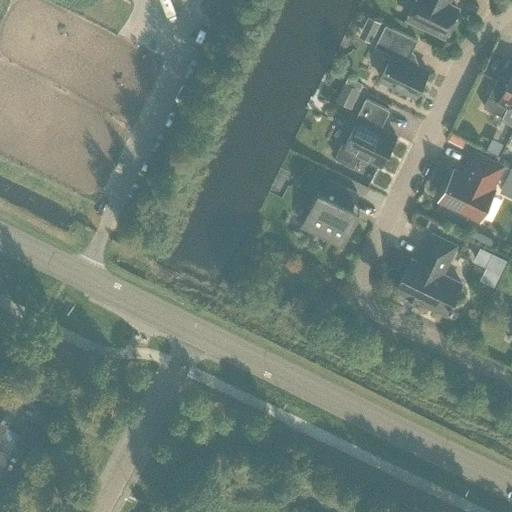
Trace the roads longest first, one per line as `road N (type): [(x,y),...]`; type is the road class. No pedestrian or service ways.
road 1 (residential): [(511,378),(378,313),(361,286),(473,43),(499,17)]
road 2 (secondary): [(511,488),(194,332)]
road 3 (unknown): [(79,279),(197,0)]
road 4 (secondary): [(194,332),(0,240)]
road 5 (residential): [(99,511),(178,365)]
